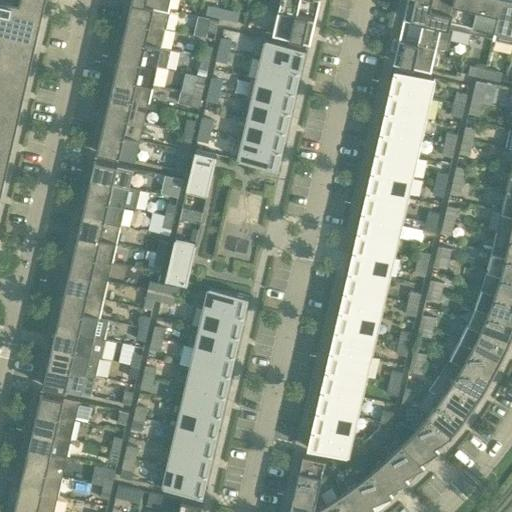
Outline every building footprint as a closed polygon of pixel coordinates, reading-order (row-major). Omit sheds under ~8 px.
[(0,0),(0,156),(31,22),(40,24),(44,8),(36,6),(37,0),(0,0)] [(132,0),(128,19),(166,28),(170,9),(132,0)] [(132,0),(170,9),(172,0),(132,0)] [(281,0),(268,0),(267,8),(278,11),(281,0)] [(281,0),(278,11),(297,14),(300,0),(281,0)] [(431,0),(407,0),(404,17),(423,21),(427,22),(431,0)] [(436,47),(439,36),(441,26),(449,27),(455,0),(431,0),(427,22),(423,21),(418,42),(418,43),(436,47)] [(453,28),(471,33),(478,0),(455,0),(449,27),(453,28)] [(478,0),(471,33),(493,38),(502,0),(478,0)] [(511,0),(502,0),(493,38),(511,42),(511,0)] [(206,14),(223,17),(225,9),(208,5),(206,14)] [(225,9),(223,17),(238,21),(240,12),(225,9)] [(297,14),(278,11),(273,33),(310,42),(316,18),(297,14)] [(208,30),(216,32),(219,20),(211,18),(208,30)] [(128,19),(124,38),(162,46),(166,28),(128,19)] [(439,36),(450,39),(453,28),(449,27),(441,26),(439,36)] [(448,50),(450,39),(439,36),(436,47),(448,50)] [(221,37),(219,49),(229,51),(232,40),(221,37)] [(124,38),(119,56),(167,67),(171,49),(162,47),(162,46),(124,38)] [(267,38),(262,59),(302,68),(306,48),(267,38)] [(431,70),(436,47),(418,43),(418,42),(399,38),(394,61),(431,70)] [(204,44),(202,56),(210,58),(213,46),(204,44)] [(229,51),(219,49),(216,60),(227,63),(229,51)] [(119,56),(115,75),(153,84),(157,66),(167,68),(167,67),(119,56)] [(202,56),(197,74),(206,76),(210,58),(202,56)] [(262,59),(258,79),(297,88),(302,68),(262,59)] [(468,74),(484,78),(486,69),(470,65),(468,74)] [(395,68),(390,88),(430,97),(435,77),(395,68)] [(486,69),(484,78),(500,81),(502,72),(486,69)] [(197,74),(193,93),(202,95),(206,76),(197,74)] [(115,75),(111,94),(149,103),(153,84),(115,75)] [(212,77),(210,89),(220,91),(223,80),(212,77)] [(258,79),(253,99),(292,108),(297,88),(258,79)] [(475,86),(472,99),(482,102),(485,88),(475,86)] [(390,88),(386,108),(425,117),(430,97),(390,88)] [(220,91),(210,89),(207,100),(218,102),(220,91)] [(457,92),(454,103),(465,105),(467,94),(457,92)] [(202,95),(193,93),(190,106),(199,108),(202,95)] [(111,94),(106,113),(144,121),(149,103),(111,94)] [(253,99),(248,119),(288,128),(292,108),(253,99)] [(482,102),(472,99),(469,113),(479,115),(482,102)] [(465,105),(454,103),(451,114),(462,117),(465,105)] [(386,108),(381,128),(421,137),(425,117),(386,108)] [(106,113),(102,131),(140,140),(144,121),(106,113)] [(203,117),(200,129),(211,131),(214,120),(203,117)] [(188,119),(185,130),(193,132),(196,121),(188,119)] [(248,119),(244,139),(283,148),(288,128),(248,119)] [(466,126),(463,139),(473,142),(476,128),(466,126)] [(381,128),(377,148),(416,157),(421,137),(381,128)] [(211,131),(200,129),(198,140),(208,142),(211,131)] [(185,130),(180,149),(189,151),(193,132),(185,130)] [(140,140),(102,131),(98,151),(136,159),(140,140)] [(447,132),(445,143),(455,145),(458,134),(447,132)] [(283,148),(244,139),(239,159),(279,168),(283,148)] [(473,142),(463,139),(460,152),(470,155),(473,142)] [(455,145),(445,143),(442,154),(453,157),(455,145)] [(187,188),(208,193),(217,153),(196,148),(187,188)] [(377,148),(372,168),(412,177),(416,157),(377,148)] [(189,151),(180,149),(176,169),(185,171),(189,151)] [(96,157),(91,178),(129,186),(134,167),(97,158),(96,157)] [(457,166),(454,179),(464,181),(467,168),(457,166)] [(372,168),(367,188),(407,197),(412,177),(372,168)] [(438,171),(436,183),(446,185),(449,174),(438,171)] [(161,193),(179,197),(183,178),(174,176),(174,177),(165,175),(161,193)] [(91,178),(87,196),(125,205),(129,186),(91,178)] [(464,181),(454,179),(450,192),(461,195),(464,181)] [(446,185),(436,183),(433,194),(444,196),(446,185)] [(367,188),(363,208),(402,217),(407,197),(367,188)] [(511,192),(506,191),(502,211),(511,213),(511,192)] [(87,196),(83,215),(121,224),(125,205),(87,196)] [(168,203),(165,214),(174,216),(177,205),(168,203)] [(447,205),(444,219),(454,221),(457,208),(447,205)] [(182,207),(181,213),(201,217),(203,212),(182,207)] [(363,208),(358,228),(398,237),(402,217),(363,208)] [(429,211),(426,222),(437,225),(440,214),(429,211)] [(511,213),(502,211),(497,231),(511,234),(511,213)] [(201,217),(181,213),(180,218),(200,223),(201,217)] [(174,216),(165,214),(163,227),(172,229),(174,216)] [(83,215),(78,234),(116,242),(121,224),(83,215)] [(454,221),(444,219),(441,232),(451,234),(454,221)] [(437,225),(426,222),(424,234),(434,236),(437,225)] [(358,228),(354,248),(393,257),(398,237),(358,228)] [(511,234),(497,231),(492,251),(511,255),(511,234)] [(78,234),(74,252),(112,261),(116,242),(78,234)] [(166,277),(188,282),(197,242),(175,237),(166,277)] [(160,240),(157,252),(165,254),(168,242),(160,240)] [(438,245),(436,255),(449,258),(452,248),(438,245)] [(354,248),(349,268),(389,277),(393,257),(354,248)] [(420,251),(417,262),(428,265),(430,253),(420,251)] [(511,255),(492,251),(488,269),(511,276),(511,255)] [(74,252),(70,271),(108,280),(112,261),(74,252)] [(157,252),(154,263),(163,265),(165,254),(157,252)] [(449,258),(436,255),(434,265),(447,268),(449,258)] [(428,265),(417,262),(415,273),(425,276),(428,265)] [(349,268),(344,288),(384,297),(389,277),(349,268)] [(511,276),(488,269),(482,288),(511,297),(511,276)] [(66,289),(65,290),(104,299),(108,280),(70,271),(66,289)] [(430,279),(428,289),(442,292),(444,282),(430,279)] [(150,281),(148,289),(162,292),(164,284),(150,281)] [(164,284),(162,292),(161,296),(175,300),(178,287),(164,284)] [(210,286),(205,307),(245,316),(249,295),(210,286)] [(344,288),(340,307),(379,317),(384,297),(344,288)] [(511,297),(482,288),(476,306),(511,320),(511,297)] [(161,296),(162,292),(148,289),(146,297),(160,301),(161,296)] [(442,292),(428,289),(426,299),(439,302),(442,292)] [(65,290),(61,309),(99,317),(104,299),(65,290)] [(194,321),(200,322),(207,291),(201,290),(194,321)] [(411,291),(408,302),(419,305),(421,293),(411,291)] [(419,305),(408,302),(406,313),(416,316),(419,305)] [(511,320),(476,306),(468,323),(508,342),(511,332),(511,320)] [(205,307),(200,327),(240,336),(245,316),(205,307)] [(340,307),(335,327),(375,336),(379,317),(340,307)] [(99,317),(61,309),(57,327),(105,338),(110,319),(99,317)] [(422,314),(420,324),(434,327),(436,317),(422,314)] [(142,315),(140,326),(148,328),(151,317),(142,315)] [(468,323),(460,341),(499,361),(508,342),(468,323)] [(434,327),(420,324),(418,334),(431,337),(434,327)] [(155,325),(152,336),(163,339),(165,328),(155,325)] [(148,328),(140,326),(137,338),(145,340),(148,328)] [(101,357),(105,338),(57,327),(52,346),(101,357)] [(200,327),(196,347),(235,356),(240,336),(200,327)] [(335,327),(331,347),(370,356),(375,336),(335,327)] [(401,330),(399,342),(409,344),(412,333),(401,330)] [(163,339),(152,336),(150,348),(160,350),(163,339)] [(460,341),(451,357),(489,380),(499,361),(460,341)] [(409,344),(399,342),(396,353),(407,355),(409,344)] [(182,361),(191,363),(195,345),(186,343),(182,361)] [(96,376),(101,357),(52,346),(48,365),(86,373),(86,374),(96,376)] [(196,347),(191,367),(231,376),(235,356),(196,347)] [(331,347),(326,367),(366,376),(370,356),(331,347)] [(131,364),(140,366),(142,354),(124,350),(121,361),(131,364)] [(414,351),(411,361),(425,364),(427,354),(414,351)] [(451,357),(440,374),(477,398),(489,380),(451,357)] [(131,364),(121,361),(118,374),(137,378),(140,366),(131,364)] [(425,364),(411,361),(409,371),(423,374),(425,364)] [(86,373),(48,365),(44,385),(45,385),(45,384),(82,393),(86,374),(86,373)] [(146,365),(143,376),(154,379),(156,367),(146,365)] [(191,367),(187,386),(226,396),(231,376),(191,367)] [(326,367),(322,387),(361,396),(366,376),(326,367)] [(392,370),(390,382),(400,384),(403,372),(392,370)] [(440,374),(430,389),(465,415),(477,398),(440,374)] [(154,379),(143,376),(140,388),(151,390),(154,379)] [(400,384),(390,382),(387,392),(398,395),(400,384)] [(187,386),(182,406),(222,416),(226,396),(187,386)] [(322,387),(317,407),(356,416),(361,396),(322,387)] [(402,402),(412,404),(415,391),(405,388),(402,402)] [(122,402),(131,404),(134,391),(125,389),(122,402)] [(417,405),(428,414),(428,413),(446,431),(446,432),(449,435),(452,432),(465,415),(430,389),(417,405)] [(42,391),(38,411),(76,419),(80,400),(43,392),(43,391),(42,391)] [(137,405),(134,416),(144,419),(147,407),(137,405)] [(182,406),(177,426),(217,436),(222,416),(182,406)] [(317,407),(312,427),(352,436),(356,416),(317,407)] [(118,422),(126,424),(129,411),(121,409),(118,422)] [(381,421),(391,424),(394,412),(383,410),(381,421)] [(38,411),(33,429),(71,438),(76,419),(38,411)] [(415,429),(402,443),(420,461),(434,445),(446,432),(446,431),(428,413),(428,414),(415,429)] [(144,419),(134,416),(131,427),(142,430),(144,419)] [(177,426),(173,446),(212,456),(217,436),(177,426)] [(380,426),(372,434),(379,442),(388,434),(380,426)] [(352,436),(312,427),(308,447),(347,456),(352,436)] [(33,429),(29,448),(67,457),(71,438),(33,429)] [(379,442),(372,434),(363,441),(371,450),(379,442)] [(114,436),(111,447),(120,449),(123,438),(114,436)] [(388,457),(373,469),(389,489),(404,476),(420,461),(402,443),(388,457)] [(127,445),(125,456),(135,459),(138,447),(127,445)] [(173,446),(168,466),(208,475),(212,456),(173,446)] [(120,449),(111,447),(108,460),(117,462),(120,449)] [(29,448),(25,467),(63,475),(67,457),(29,448)] [(303,454),(294,494),(316,500),(326,459),(303,454)] [(135,459),(125,456),(122,467),(133,470),(135,459)] [(208,475),(168,466),(164,486),(203,496),(208,475)] [(25,467),(20,485),(58,494),(63,475),(25,467)] [(338,469),(336,479),(343,481),(345,471),(338,469)] [(357,482),(341,493),(353,511),(358,511),(372,502),(389,489),(373,469),(357,482)] [(106,473),(103,485),(112,487),(115,475),(106,473)] [(115,497),(129,500),(132,487),(118,484),(115,497)] [(20,485),(16,504),(50,511),(54,511),(58,494),(20,485)] [(112,487),(103,485),(101,497),(109,499),(112,487)] [(147,504),(160,507),(163,495),(150,492),(147,504)] [(328,502),(314,509),(314,511),(312,511),(353,511),(341,493),(328,502)] [(316,500),(294,494),(289,511),(312,511),(314,511),(314,509),(316,500)] [(163,495),(160,507),(173,510),(176,498),(163,495)] [(181,499),(178,511),(201,511),(204,504),(181,499)]
